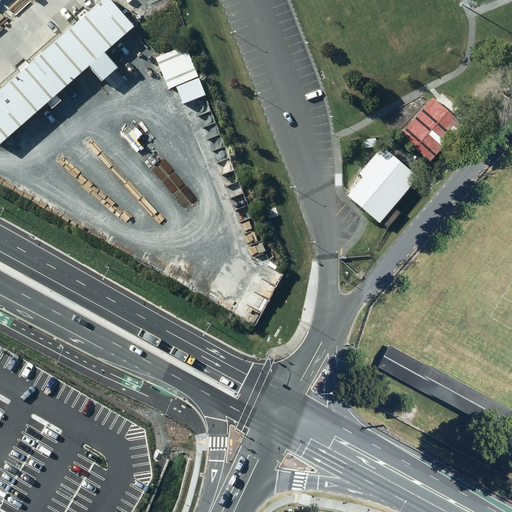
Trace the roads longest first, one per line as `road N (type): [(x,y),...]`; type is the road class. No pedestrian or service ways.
road 1 (primary): [(0,240),(246,377),(279,405)]
road 2 (primary): [(208,395),(0,282)]
road 3 (primary): [(441,511),(333,485),(236,492)]
road 4 (primary): [(340,316),(332,392),(357,453)]
